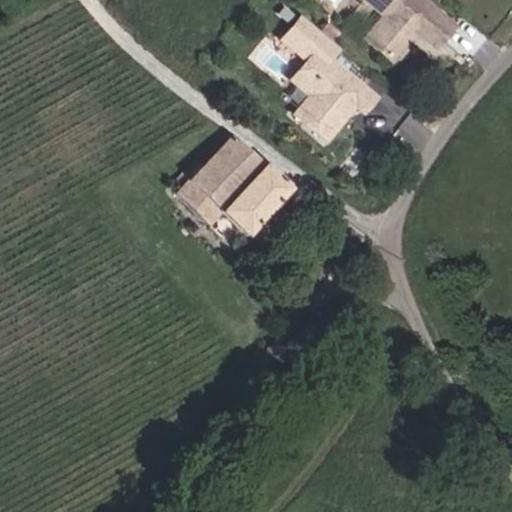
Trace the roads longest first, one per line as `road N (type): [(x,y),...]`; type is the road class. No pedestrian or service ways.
road 1 (residential): [(394,239),(368,230),(182,92),(96,0)]
road 2 (track): [(401,294),(325,357),(173,511)]
road 3 (residential): [(394,239),(401,294),(449,388),(511,470)]
road 4 (residential): [(511,56),(421,167),(397,213),(394,239)]
